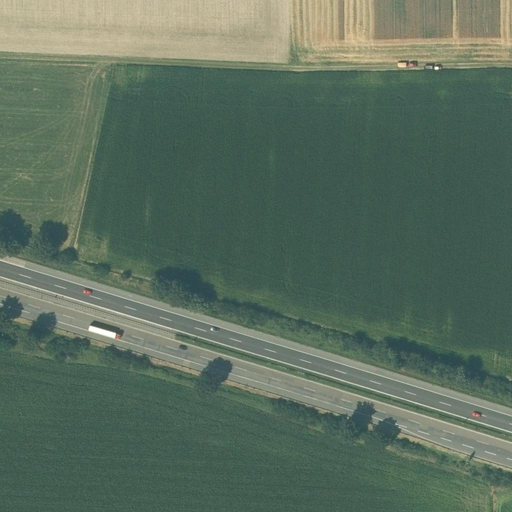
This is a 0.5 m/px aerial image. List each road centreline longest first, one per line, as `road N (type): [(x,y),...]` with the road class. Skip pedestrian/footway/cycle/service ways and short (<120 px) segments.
road 1 (motorway): [(511,427),(0,274)]
road 2 (motorway): [(0,301),(511,451)]
road 3 (track): [(511,65),(280,69),(0,56)]
